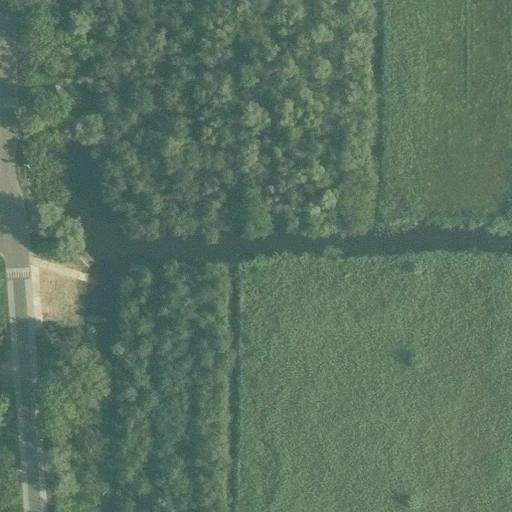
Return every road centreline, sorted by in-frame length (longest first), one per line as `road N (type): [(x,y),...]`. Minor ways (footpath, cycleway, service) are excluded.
road 1 (tertiary): [(35,511),(16,241),(0,178)]
road 2 (tertiary): [(0,154),(10,111),(5,0)]
